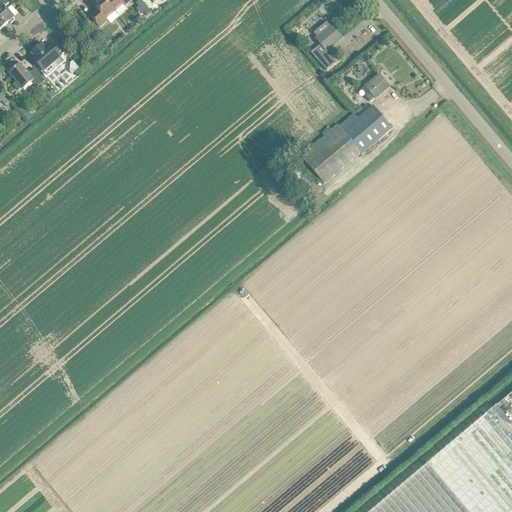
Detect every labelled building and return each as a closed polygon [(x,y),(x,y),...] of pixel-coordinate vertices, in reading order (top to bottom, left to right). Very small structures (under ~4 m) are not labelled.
[(14,18),(4,7),(9,3),(6,0),(0,0),(0,18),(6,25),(9,23),(10,25),(15,21),(13,19),(14,18)] [(100,28),(107,21),(106,19),(114,12),(104,0),(95,0),(92,3),(97,10),(90,16),(100,28)] [(104,0),(114,12),(123,4),(125,6),(132,0),(104,0)] [(311,53),(317,59),(327,71),(329,69),(337,63),(327,51),(343,38),(331,25),(330,26),(327,23),(314,34),(317,37),(315,38),(321,44),(311,53)] [(107,45),(111,41),(103,31),(98,35),(107,45)] [(58,52),(51,44),(45,49),(41,45),(31,53),(35,58),(33,60),(40,67),(43,71),(52,63),(57,69),(65,62),(60,56),(61,56),(58,52)] [(83,73),(79,68),(73,61),(70,63),(70,72),(71,74),(74,73),(78,78),(83,73)] [(27,73),(20,64),(9,73),(17,82),(13,85),(18,92),(22,88),(23,89),(31,82),(36,88),(45,81),(41,77),(34,69),(30,73),(30,72),(28,72),(27,73)] [(375,99),(389,87),(379,75),(360,90),(370,102),(375,99)] [(0,94),(0,101),(1,101),(6,106),(10,102),(2,93),(0,94)] [(392,128),(373,106),(358,118),(353,112),(337,126),(336,124),(330,130),(327,126),(321,132),(324,135),(300,156),(318,176),(324,184),(361,153),(362,154),(392,128)] [(17,121),(22,117),(16,110),(11,114),(17,121)] [(299,191),(310,182),(295,163),(283,172),(299,191)] [(511,511),(511,425),(496,407),(370,511),(511,511)]
